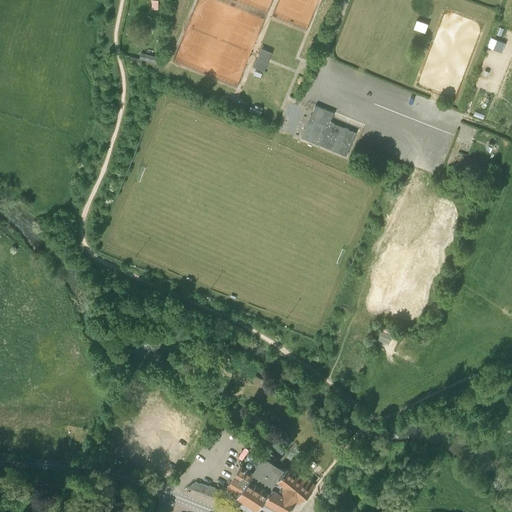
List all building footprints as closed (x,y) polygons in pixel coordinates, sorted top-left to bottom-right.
[(262,46),(254,65),(265,69),(273,50),(262,46)] [(140,56),(130,54),(128,63),(141,65),(142,60),(157,63),(158,56),(140,52),(140,56)] [(315,104),(315,105),(311,114),(311,113),(301,137),(346,155),(356,132),(330,121),(334,112),(315,104)] [(380,339),(390,341),(392,333),(382,331),(380,339)] [(253,381),(265,388),(268,383),(256,375),(253,381)] [(302,502),(315,484),(301,472),(298,476),(287,468),(285,471),(263,456),(253,473),(240,466),(227,488),(238,495),(236,497),(257,510),(263,499),(285,511),(288,511),(299,499),(302,502)] [(186,487),(217,499),(220,490),(196,481),(186,487)]
